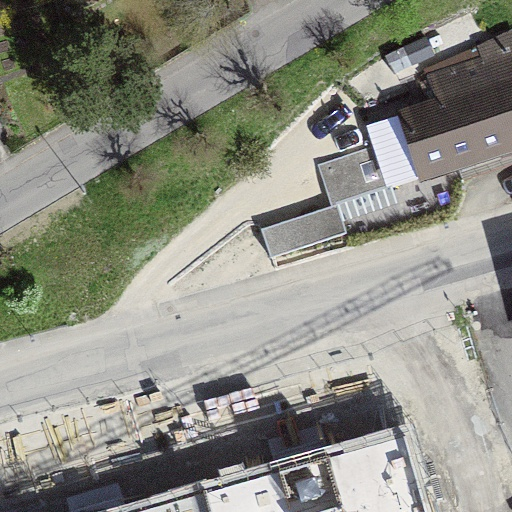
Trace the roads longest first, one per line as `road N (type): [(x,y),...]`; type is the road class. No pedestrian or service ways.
road 1 (unclassified): [(511,246),(52,368),(0,391)]
road 2 (tertiary): [(334,0),(0,196)]
